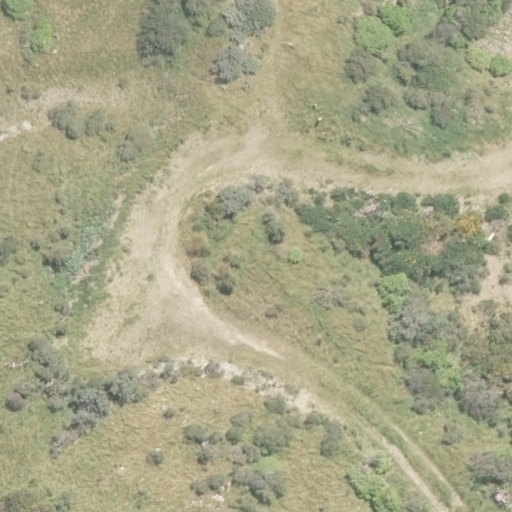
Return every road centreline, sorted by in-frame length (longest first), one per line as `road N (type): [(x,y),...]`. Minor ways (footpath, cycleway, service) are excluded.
road 1 (track): [(250,132),(118,206),(104,314),(210,411),(329,443),(380,511)]
road 2 (track): [(511,168),(418,212),(281,179),(250,132)]
road 3 (track): [(250,132),(207,0)]
